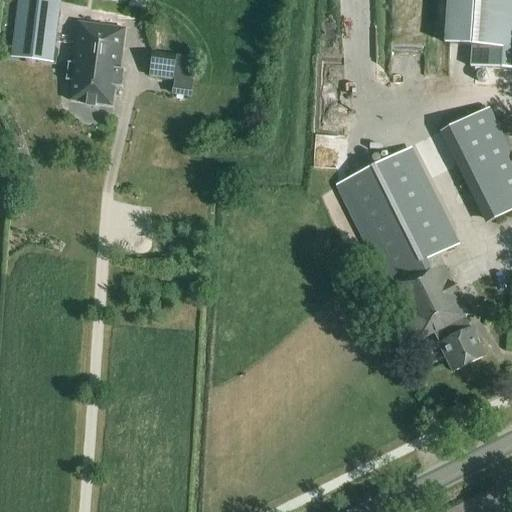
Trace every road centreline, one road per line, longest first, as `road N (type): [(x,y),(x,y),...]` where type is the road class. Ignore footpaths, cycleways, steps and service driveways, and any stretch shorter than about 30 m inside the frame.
road 1 (track): [(83,511),(107,192),(131,85)]
road 2 (tertiary): [(365,511),(511,441)]
